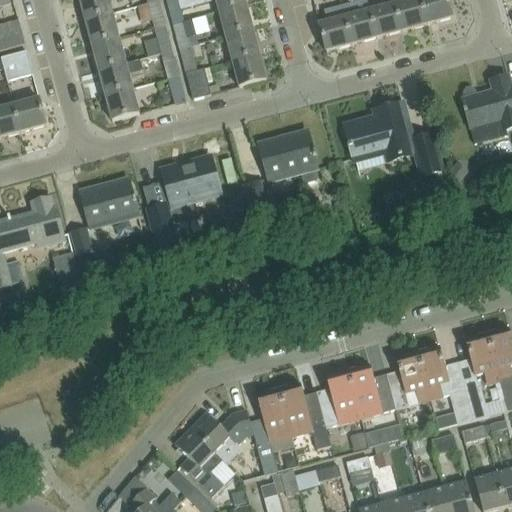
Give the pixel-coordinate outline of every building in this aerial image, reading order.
[(112,15),(108,0),(79,0),(85,22),(112,15)] [(177,0),(167,0),(166,0),(173,26),(183,23),(180,11),(177,0)] [(211,0),(177,0),(180,11),(212,2),(211,0)] [(244,0),(215,0),(216,1),(219,14),(247,7),(244,0)] [(350,0),(352,4),(341,7),(352,47),(378,40),(370,13),(367,0),(350,0)] [(403,34),(429,27),(421,0),(419,0),(395,6),(403,34)] [(447,0),(421,0),(429,27),(453,20),(447,0)] [(152,22),(154,31),(166,28),(159,2),(148,5),(138,8),(143,24),(152,22)] [(395,6),(370,13),(378,40),(403,34),(395,6)] [(253,31),(247,7),(219,14),(226,38),(253,31)] [(327,54),(352,47),(341,7),(325,11),(328,25),(319,27),(327,54)] [(119,40),(112,15),(85,22),(92,47),(119,40)] [(173,26),(180,51),(190,48),(188,40),(210,34),(205,17),(183,23),(173,26)] [(0,27),(0,52),(25,46),(19,22),(0,27)] [(172,53),(166,28),(154,31),(161,56),(172,53)] [(260,57),(253,31),(226,38),(233,64),(260,57)] [(92,47),(99,72),(126,65),(119,40),(92,47)] [(197,73),(190,48),(180,51),(186,76),(197,73)] [(27,53),(1,60),(4,71),(8,84),(33,77),(27,53)] [(179,78),(172,53),(161,56),(168,81),(179,78)] [(267,82),(260,57),(233,64),(239,90),(267,82)] [(140,61),(126,65),(99,72),(106,98),(133,91),(129,76),(143,72),(140,61)] [(205,71),(197,73),(186,76),(193,102),(212,97),(205,71)] [(175,107),(186,104),(179,78),(168,81),(175,107)] [(465,111),(464,112),(465,115),(469,131),(471,130),(475,146),(508,137),(506,130),(511,128),(511,88),(511,89),(508,79),(491,84),(493,93),(477,98),(476,94),(474,91),(470,90),(467,91),(464,94),(464,98),(465,101),(463,102),(465,111)] [(133,91),(106,98),(112,124),(140,116),(133,91)] [(159,97),(158,106),(169,106),(169,97),(159,97)] [(40,101),(20,106),(15,108),(23,135),(47,128),(40,101)] [(15,108),(1,111),(0,107),(0,140),(23,135),(15,108)] [(374,125),(347,132),(351,145),(349,146),(349,148),(351,148),(355,160),(386,152),(388,160),(415,153),(403,107),(382,113),(385,124),(374,126),(374,125)] [(434,137),(418,141),(422,158),(416,160),(421,177),(434,174),(437,185),(445,183),(434,137)] [(315,154),(313,155),(309,138),(291,143),(292,145),(280,149),(278,142),(259,147),(269,184),(301,176),(303,183),(307,185),(316,183),(319,178),(317,171),(318,171),(315,160),(317,159),(315,154)] [(163,173),(173,211),(222,198),(211,160),(163,173)] [(464,179),(451,169),(445,176),(458,186),(464,179)] [(318,185),(321,196),(338,192),(336,182),(318,185)] [(246,188),(258,235),(275,230),(263,184),(246,188)] [(139,218),(130,187),(101,195),(99,190),(80,195),(90,231),(139,218)] [(428,219),(444,204),(438,197),(422,212),(428,219)] [(240,198),(223,202),(226,217),(244,213),(240,198)] [(0,223),(0,253),(0,254),(43,243),(44,248),(63,243),(62,238),(60,229),(55,209),(53,210),(51,200),(31,205),(34,215),(11,221),(10,218),(7,219),(8,222),(0,223)] [(342,201),(333,204),(335,213),(336,213),(345,210),(342,201)] [(159,249),(160,249),(162,258),(177,254),(174,245),(176,245),(166,208),(149,213),(159,249)] [(73,236),(85,279),(105,273),(99,254),(93,255),(87,233),(73,236)] [(82,288),(80,280),(74,256),(54,261),(63,294),(82,288)] [(15,264),(7,266),(5,260),(0,261),(0,290),(21,285),(15,264)] [(509,330),(487,336),(500,384),(507,413),(511,412),(511,373),(511,369),(511,368),(511,342),(509,330)] [(464,390),(465,390),(473,423),(489,419),(480,386),(479,386),(476,378),(486,375),(489,387),(500,384),(487,336),(465,342),(470,361),(457,365),(464,390)] [(440,349),(418,355),(431,403),(442,400),(450,398),(449,394),(452,394),(449,385),(445,368),(440,349)] [(399,374),(386,377),(396,412),(431,403),(418,355),(396,361),(399,374)] [(361,421),(396,412),(386,377),(374,381),(370,368),(348,374),(361,421)] [(339,427),(350,424),(361,421),(348,374),(326,380),(329,392),(317,395),(326,430),(339,427)] [(301,386),(279,392),(291,440),(313,434),(317,452),(331,448),(326,430),(317,395),(304,399),(301,386)] [(452,394),(449,394),(450,398),(458,427),(473,423),(464,390),(452,394)] [(279,392),(257,398),(262,417),(269,444),(270,444),(273,455),(294,450),(291,440),(279,392)] [(254,437),(247,413),(233,416),(220,430),(206,416),(191,432),(222,463),(227,468),(243,452),(238,448),(247,440),(254,437)] [(506,423),(490,427),(492,435),(508,431),(506,423)] [(399,427),(365,436),(369,450),(373,449),(402,441),(399,427)] [(486,439),(483,428),(462,433),(464,445),(486,439)] [(194,484),(198,488),(212,501),(224,489),(210,475),(222,463),(191,432),(175,447),(188,461),(180,470),(194,484)] [(363,435),(349,439),(353,454),(367,450),(363,435)] [(457,451),(453,436),(432,442),(436,457),(457,451)] [(421,441),(412,443),(414,451),(423,448),(421,441)] [(484,458),(497,455),(493,442),(480,445),(484,458)] [(269,444),(256,448),(265,479),(278,475),(273,455),(270,444),(269,444)] [(389,454),(375,458),(379,472),(393,468),(389,454)] [(437,460),(440,472),(452,469),(449,457),(437,460)] [(368,458),(346,464),(349,476),(371,470),(368,458)] [(316,473),(319,485),(341,478),(338,467),(316,473)] [(293,471),(282,474),(280,474),(287,499),(299,496),(298,493),(295,478),(293,471)] [(511,508),(511,471),(496,476),(505,510),(511,508)] [(295,478),(298,493),(320,487),(319,485),(316,473),(295,478)] [(482,511),(497,511),(505,510),(496,476),(474,482),(478,496),(482,511)] [(135,479),(119,499),(131,511),(173,511),(181,504),(173,495),(160,507),(154,502),(156,500),(151,495),(135,479)] [(187,482),(183,486),(183,495),(187,499),(188,498),(195,490),(187,482)] [(445,490),(451,511),(474,511),(470,499),(466,484),(445,490)] [(282,511),(275,485),(261,489),(267,511),(282,511)] [(424,496),(427,511),(451,511),(445,490),(424,496)] [(196,492),(187,501),(193,507),(202,498),(196,492)] [(243,493),(231,496),(234,508),(246,506),(243,493)] [(427,511),(424,496),(402,502),(404,511),(427,511)] [(381,511),(404,511),(402,502),(381,507),(381,511)]
